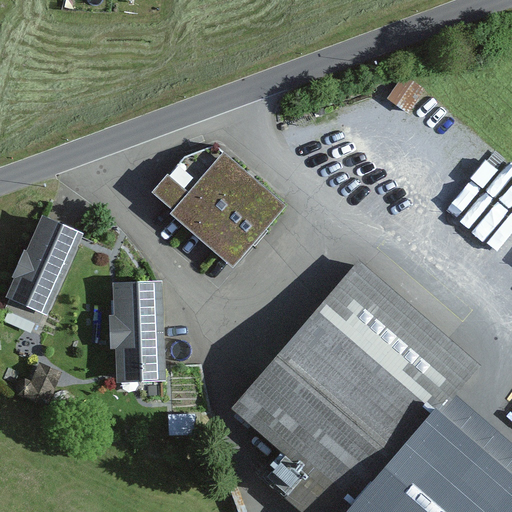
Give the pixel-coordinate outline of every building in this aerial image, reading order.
[(401,72),(391,98),(414,108),(425,81),(401,72)] [(184,155),(153,190),(236,267),(289,201),(218,144),(184,155)] [(11,295),(5,308),(39,323),(45,310),(48,311),(84,230),(44,213),(28,249),(25,247),(13,275),(16,276),(8,294),(11,295)] [(482,365),(358,258),(229,406),(278,449),(259,471),(306,511),(511,511),(511,467),(445,408),(482,365)] [(164,278),(114,279),(115,311),(110,311),(111,346),(118,346),(119,378),(166,376),(164,278)] [(40,360),(32,379),(25,377),(20,379),(17,386),(20,394),(26,396),(47,408),(63,371),(40,360)] [(194,413),(167,414),(168,435),(174,435),(174,444),(188,444),(188,434),(195,434),(194,413)]
